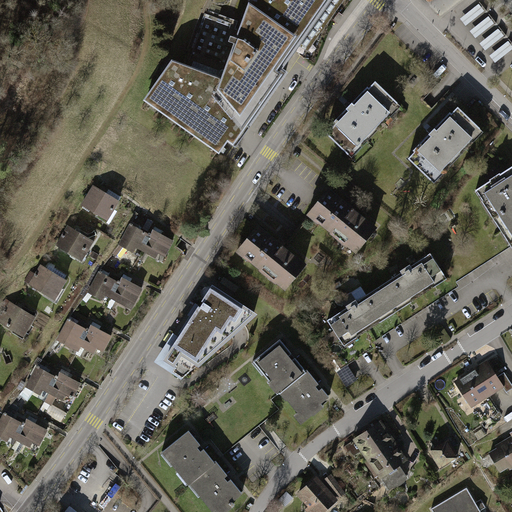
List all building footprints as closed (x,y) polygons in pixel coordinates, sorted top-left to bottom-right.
[(176,69),(147,109),(223,160),(339,0),(254,0),(222,83),(176,69)] [(473,30),(491,16),(482,5),(464,19),(473,30)] [(472,32),(480,42),(500,28),(492,17),(472,32)] [(492,56),(511,38),(501,28),(482,46),(492,56)] [(511,41),(492,57),(497,63),(511,51),(511,41)] [(413,106),(387,82),(338,133),(364,157),(413,106)] [(471,131),(444,107),(397,158),(424,183),(471,131)] [(337,137),(333,142),(354,159),(357,154),(337,137)] [(511,177),(504,164),(463,190),(511,267),(511,177)] [(132,202),(99,186),(89,206),(121,223),(132,202)] [(341,189),(320,215),(368,255),(390,228),(341,189)] [(106,241),(71,225),(61,246),(96,262),(106,241)] [(158,235),(136,225),(127,245),(147,255),(149,251),(167,259),(169,255),(177,259),(186,241),(161,230),(158,235)] [(270,225),(249,251),(298,292),(320,265),(270,225)] [(463,279),(445,252),(341,320),(359,347),(393,324),(428,302),(463,279)] [(79,281),(46,266),(43,274),(37,271),(31,283),(70,301),(79,281)] [(127,280),(107,270),(95,291),(115,301),(117,297),(142,310),(153,290),(129,277),(127,280)] [(272,315),(224,286),(178,361),(188,367),(194,357),(213,368),(272,315)] [(50,319),(10,301),(1,321),(41,339),(50,319)] [(95,328),(75,319),(65,340),(90,352),(92,347),(109,355),(119,336),(97,325),(95,328)] [(308,360),(292,342),(271,361),(287,379),(284,382),(311,412),(306,417),(313,425),(334,406),(332,404),(340,396),(324,378),(308,360)] [(12,351),(0,345),(0,370),(2,371),(12,351)] [(491,356),(458,378),(479,409),(511,387),(491,356)] [(66,377),(45,367),(35,387),(51,394),(53,391),(72,400),(75,395),(84,400),(92,382),(69,371),(66,377)] [(36,427),(10,415),(1,433),(21,442),(23,438),(41,446),(42,442),(50,446),(57,430),(38,422),(36,427)] [(381,422),(355,440),(389,490),(407,478),(399,465),(407,460),(381,422)] [(219,453),(200,431),(173,455),(225,511),(240,511),(259,496),(239,474),(219,453)] [(511,439),(490,452),(501,472),(511,465),(511,439)] [(447,443),(432,451),(441,467),(456,459),(447,443)] [(323,476),(303,494),(315,507),(312,510),(313,511),(333,511),(354,494),(336,474),(328,481),(323,476)] [(482,511),(467,487),(434,507),(437,511),(482,511)]
